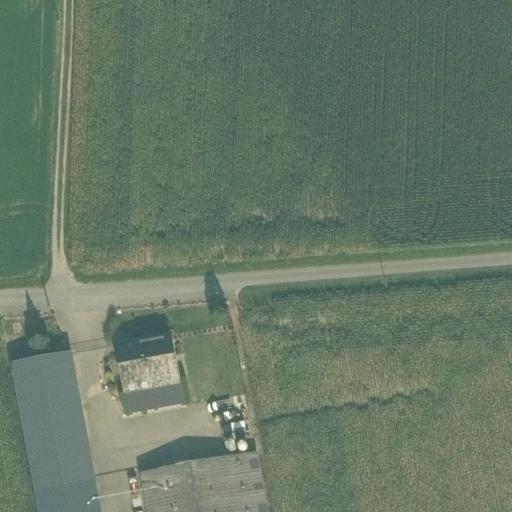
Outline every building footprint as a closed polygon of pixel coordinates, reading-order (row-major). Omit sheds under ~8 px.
[(170,339),(117,348),(127,399),(155,394),(154,388),(179,384),(170,339)] [(267,511),(257,456),(141,477),(147,511),(267,511)] [(78,468),(60,472),(62,481),(79,477),(78,468)] [(62,481),(59,481),(61,491),(82,488),(79,477),(62,481)] [(61,491),(36,496),(39,511),(100,511),(95,485),(82,488),(61,491)]
